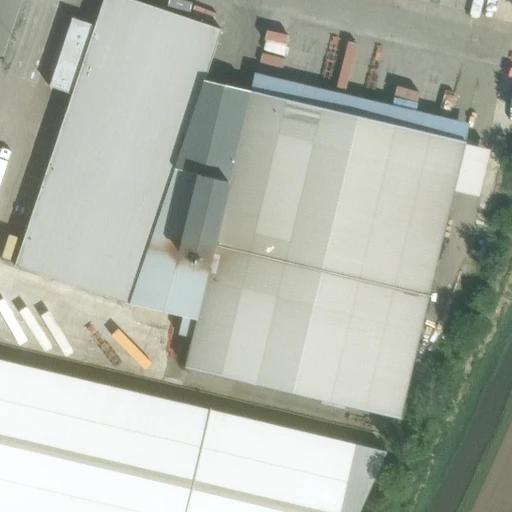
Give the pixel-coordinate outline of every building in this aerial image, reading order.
[(204,80),(221,29),(133,0),(102,0),(94,25),(71,18),(48,86),(71,94),(48,162),(25,154),(3,223),(26,230),(14,265),(129,304),(129,302),(204,80)] [(490,16),(493,0),(468,0),(467,12),(490,16)] [(511,58),(511,26),(502,56),(511,58)] [(257,29),(256,51),(280,52),(281,30),(257,29)] [(399,418),(464,141),(204,80),(129,302),(196,320),(185,367),(399,418)] [(0,359),(0,511),(357,511),(385,451),(0,359)]
